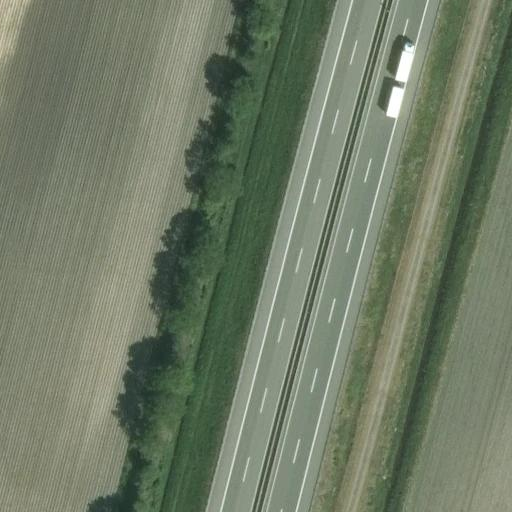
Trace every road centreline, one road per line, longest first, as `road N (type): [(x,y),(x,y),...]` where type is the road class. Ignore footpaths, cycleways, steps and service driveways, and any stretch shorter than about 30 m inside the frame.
road 1 (track): [(493,0),(353,511)]
road 2 (motorway): [(283,511),(414,0)]
road 3 (motorway): [(370,0),(239,511)]
